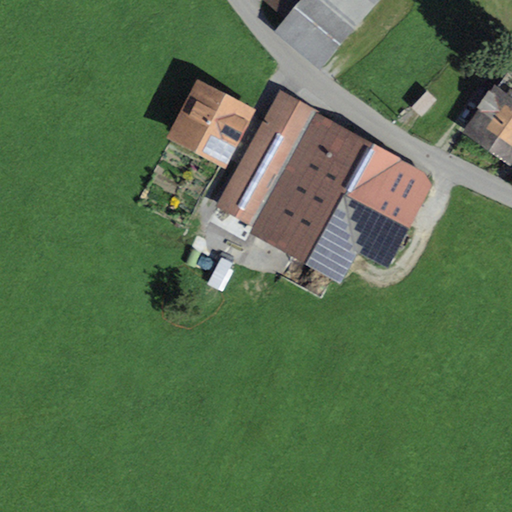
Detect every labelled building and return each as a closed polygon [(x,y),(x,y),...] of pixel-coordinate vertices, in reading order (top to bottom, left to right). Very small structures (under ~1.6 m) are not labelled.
[(320,70),(380,0),(303,0),(276,32),(320,70)] [(511,70),(500,86),(498,85),(464,132),(511,165),(511,70)] [(228,169),(259,110),(200,79),(169,138),(228,169)] [(423,117),(439,99),(428,89),(412,108),(423,117)] [(361,252),(389,267),(435,184),(427,171),(281,91),(217,207),(254,227),(251,233),(343,284),(361,252)]
